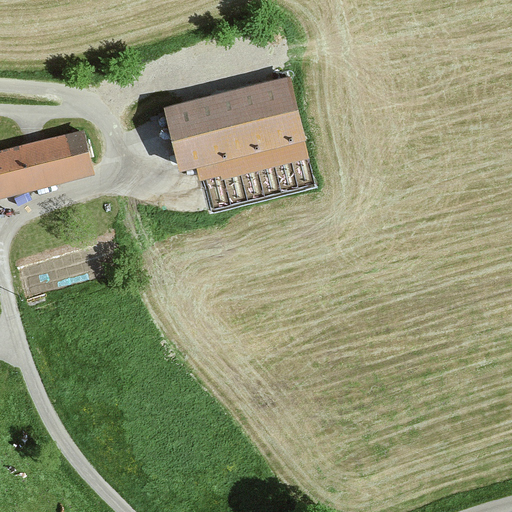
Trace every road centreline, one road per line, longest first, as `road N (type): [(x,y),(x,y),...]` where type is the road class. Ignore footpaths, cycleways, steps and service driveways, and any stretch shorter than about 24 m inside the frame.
road 1 (unclassified): [(0,245),(17,348),(76,465),(123,511)]
road 2 (unclassified): [(0,86),(83,92),(111,122),(115,162),(97,186),(0,222)]
